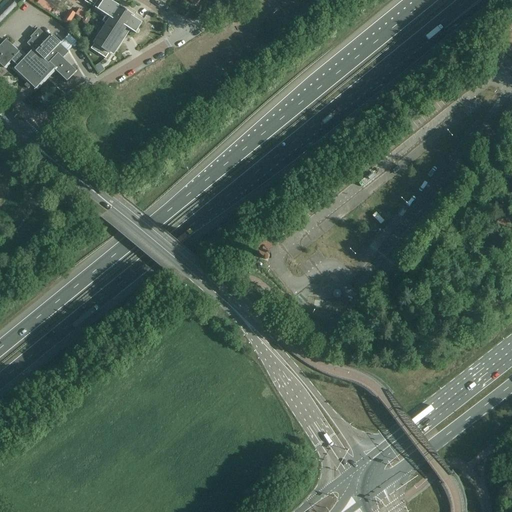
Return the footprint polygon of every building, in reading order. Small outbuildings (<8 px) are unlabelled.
[(0,23),(17,6),(11,0),(0,11),(0,23)] [(119,6),(109,0),(103,0),(97,10),(106,16),(102,22),(107,25),(95,44),(94,44),(101,49),(98,54),(105,59),(117,41),(117,42),(118,41),(117,41),(119,38),(122,39),(128,29),(136,34),(142,24),(133,17),(133,16),(134,17),(134,16),(119,6)] [(59,20),(61,16),(51,10),(49,13),(59,20)] [(68,25),(75,15),(70,11),(63,21),(68,25)] [(35,90),(44,80),(54,70),(67,82),(76,72),(63,59),(69,53),(60,45),(61,44),(52,35),(49,39),(40,31),(32,39),(41,48),(36,52),(33,50),(24,59),(19,54),(19,53),(6,40),(0,46),(0,65),(4,69),(12,61),(17,66),(14,70),(35,90)] [(330,304),(331,297),(315,297),(314,314),(333,315),(334,304),(330,304)]
